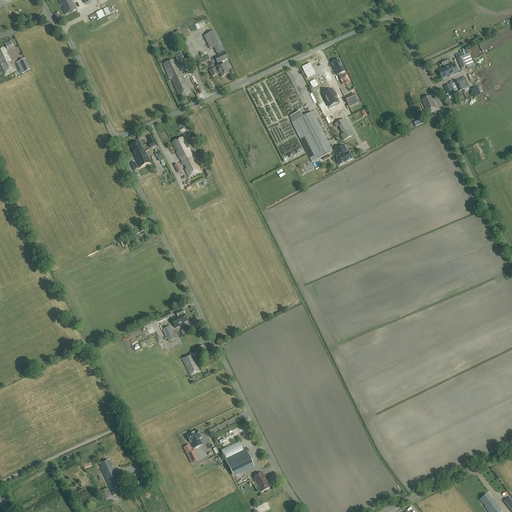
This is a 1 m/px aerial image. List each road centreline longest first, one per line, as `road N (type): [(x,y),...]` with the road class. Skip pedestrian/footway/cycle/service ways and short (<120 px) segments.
road 1 (unclassified): [(304,511),(114,138)]
road 2 (unclassified): [(114,138),(393,14)]
road 3 (unclassified): [(511,255),(393,14)]
road 4 (unclassified): [(383,511),(511,449)]
road 5 (unclassified): [(114,138),(70,42),(47,14)]
